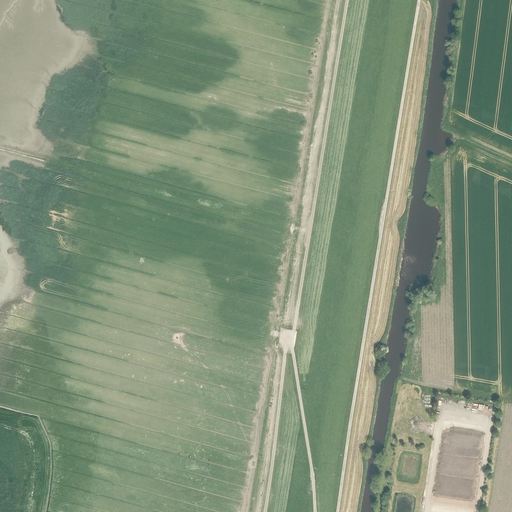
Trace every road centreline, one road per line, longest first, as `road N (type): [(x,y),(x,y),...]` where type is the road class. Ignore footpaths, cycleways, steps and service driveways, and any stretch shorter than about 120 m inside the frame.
road 1 (track): [(264,511),(346,0)]
road 2 (track): [(418,0),(338,511)]
road 3 (track): [(476,511),(490,417),(442,410),(426,511)]
road 4 (track): [(288,338),(315,511)]
